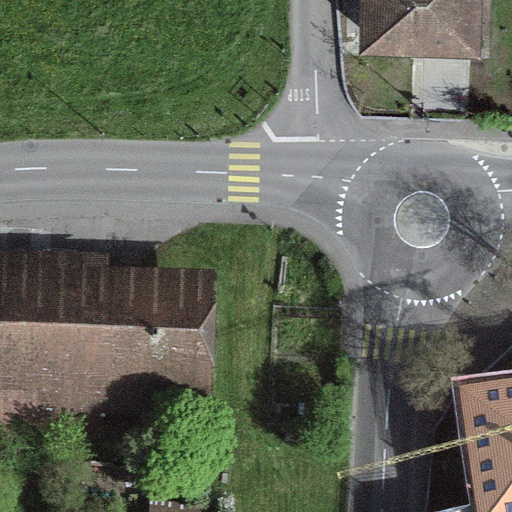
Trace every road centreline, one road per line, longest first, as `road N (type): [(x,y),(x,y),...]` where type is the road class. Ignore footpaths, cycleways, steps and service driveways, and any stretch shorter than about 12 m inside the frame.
road 1 (tertiary): [(0,170),(318,176)]
road 2 (secondary): [(384,511),(394,344),(419,220)]
road 3 (residential): [(314,0),(318,176)]
